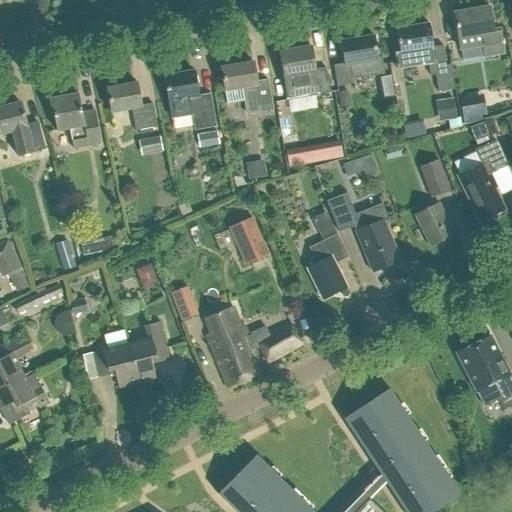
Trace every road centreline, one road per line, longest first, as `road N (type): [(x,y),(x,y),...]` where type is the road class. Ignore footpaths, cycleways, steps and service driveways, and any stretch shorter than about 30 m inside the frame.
road 1 (unclassified): [(511,274),(27,511)]
road 2 (residential): [(0,57),(325,0)]
